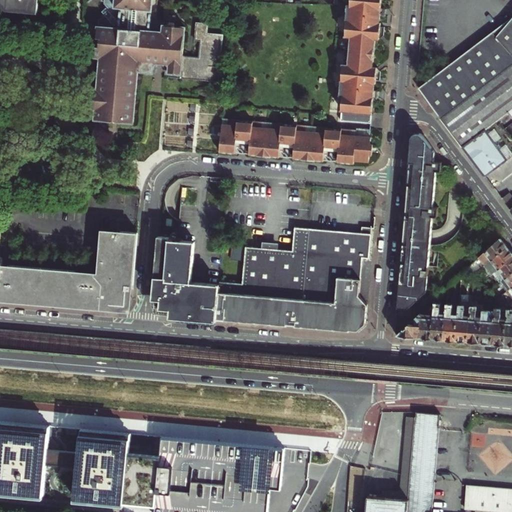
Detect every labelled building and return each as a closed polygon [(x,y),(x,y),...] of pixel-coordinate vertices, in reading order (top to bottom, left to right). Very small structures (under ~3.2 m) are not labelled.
[(37,0),(0,0),(0,7),(2,10),(37,13),(37,0)] [(101,20),(101,22),(98,57),(103,57),(100,90),(98,89),(96,109),(101,109),(101,119),(135,122),(139,71),(155,72),(155,62),(161,57),(167,58),(173,65),(172,74),(223,78),(227,33),(211,31),(212,22),(200,21),(198,43),(205,43),(204,55),(185,53),(187,26),(168,24),(168,29),(151,28),(153,0),(108,0),(108,4),(112,7),(109,9),(108,8),(104,11),(106,13),(104,14),(106,16),(101,20)] [(349,111),(349,118),(374,120),(374,114),(375,100),(379,100),(380,91),(375,91),(375,85),(377,85),(377,81),(380,82),(381,77),(381,72),(378,69),(377,68),(379,40),(381,40),(385,39),(385,34),(386,28),(383,28),(383,24),(382,24),(383,16),(387,16),(387,13),(387,9),(384,9),(384,0),(351,0),(351,7),(350,7),(347,38),(349,38),(346,66),(344,66),(342,97),(344,97),(343,110),(349,111)] [(496,37),(511,56),(511,16),(496,16),(496,30),(496,37)] [(496,30),(480,42),(480,89),(511,64),(511,56),(496,37),(496,30)] [(480,89),(480,42),(419,89),(441,118),(480,89)] [(511,64),(480,89),(441,118),(446,124),(463,147),(511,110),(511,64)] [(511,110),(463,147),(468,154),(480,169),(485,176),(511,155),(511,110)] [(230,122),(224,122),(222,153),(238,154),(240,140),(246,140),(253,141),(252,156),(283,158),(284,143),(291,144),(298,144),(297,159),(327,162),(328,147),(335,148),(342,148),(341,163),(355,164),(355,161),(367,162),(370,159),(371,154),(374,154),(375,142),(372,142),(373,134),(352,132),(353,127),(320,124),(319,130),(309,129),(310,124),(275,120),(275,126),(264,125),(264,120),(231,117),(230,122)] [(433,150),(422,135),(422,134),(421,134),(421,133),(420,133),(419,133),(418,133),(418,132),(417,132),(417,133),(416,133),(415,133),(414,133),(414,134),(413,134),(413,135),(413,136),(412,136),(412,137),(411,155),(410,163),(410,166),(409,177),(408,188),(407,198),(406,209),(405,222),(402,251),(401,262),(401,268),(400,279),(398,306),(411,307),(418,300),(423,295),(427,245),(428,239),(428,231),(430,214),(435,215),(435,206),(431,206),(434,168),(439,169),(439,160),(432,159),(433,150)] [(241,284),(223,282),(220,318),(223,318),(223,321),(229,321),(286,326),(286,324),(293,324),(302,325),(302,328),(349,332),(349,330),(359,331),(364,327),(367,324),(369,306),(358,295),(359,280),(361,257),(368,258),(369,228),(360,228),(359,234),(310,229),(292,227),(290,251),(251,248),(244,248),(241,284)] [(133,312),(140,231),(105,228),(101,274),(3,265),(0,301),(50,305),(133,312)] [(215,317),(218,285),(215,284),(190,282),(194,241),(179,240),(168,239),(168,237),(161,236),(157,236),(152,288),(154,289),(153,297),(154,297),(160,298),(159,308),(171,309),(171,315),(177,316),(177,318),(215,321),(215,319),(215,317)] [(487,263),(508,248),(504,243),(500,238),(490,247),(483,255),(476,261),(478,264),(484,259),(487,263)] [(487,278),(494,272),(511,258),(511,253),(508,248),(487,263),(480,269),(487,278)] [(511,258),(494,272),(501,281),(511,273),(511,258)] [(462,274),(461,291),(474,292),(475,281),(469,277),(463,273),(462,274)] [(511,273),(501,281),(508,291),(511,287),(511,273)] [(160,298),(154,297),(152,314),(160,314),(171,315),(171,309),(159,308),(160,298)] [(451,340),(457,340),(459,316),(453,316),(453,312),(455,301),(448,300),(447,311),(444,339),(451,340)] [(438,339),(444,339),(447,311),(438,310),(439,302),(435,302),(434,311),(434,316),(432,338),(438,339)] [(469,342),(471,318),(464,318),(464,308),(465,304),(460,304),(459,313),(459,316),(457,340),(462,341),(469,342)] [(474,342),(481,343),(484,311),(478,310),(479,304),(473,304),(472,309),(471,318),(469,342),(474,342)] [(464,318),(471,318),(472,309),(464,308),(464,318)] [(487,343),(493,344),(496,310),(484,309),(484,311),(481,343),(487,343)] [(499,344),(505,345),(507,322),(501,321),(502,317),(502,311),(501,311),(496,310),(493,344),(499,344)] [(426,338),(432,338),(434,316),(423,315),(421,313),(418,315),(418,316),(421,319),(420,337),(426,338)] [(413,337),(420,337),(421,319),(418,316),(415,319),(398,334),(397,335),(413,337)] [(440,414),(416,412),(409,500),(383,498),(369,496),(367,511),(432,511),(438,429),(440,414)] [(409,500),(415,426),(407,425),(401,491),(383,490),(383,498),(409,500)] [(0,488),(45,492),(47,465),(77,467),(74,499),(126,504),(156,506),(155,511),(273,511),(276,487),(283,488),(287,450),(278,449),(278,446),(162,438),(161,454),(130,451),(131,435),(81,431),(79,449),(49,446),(50,429),(0,426),(0,488)] [(466,509),(478,510),(477,511),(511,511),(511,488),(467,486),(466,509)]
